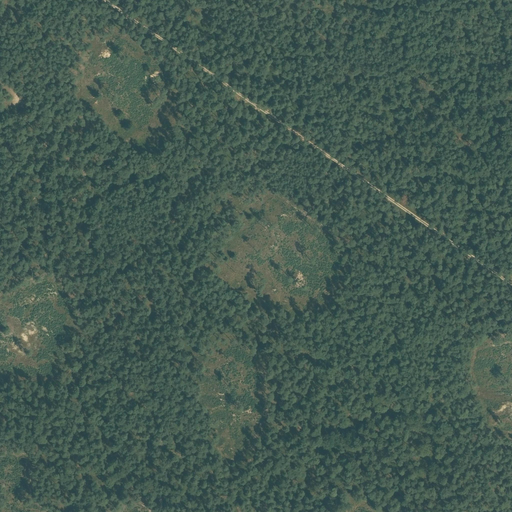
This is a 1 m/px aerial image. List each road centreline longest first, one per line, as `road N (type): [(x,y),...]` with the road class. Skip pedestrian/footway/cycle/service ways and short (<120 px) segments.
road 1 (track): [(109,0),(511,282)]
road 2 (track): [(511,395),(470,393),(346,414),(286,351),(255,299),(231,288),(201,255),(172,211)]
road 3 (track): [(172,211),(69,379)]
road 4 (track): [(172,211),(245,95)]
